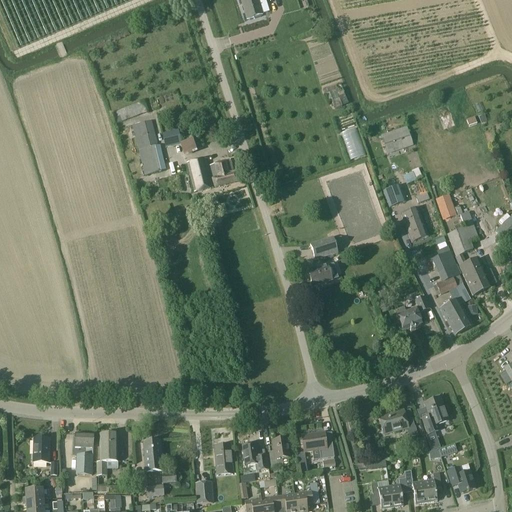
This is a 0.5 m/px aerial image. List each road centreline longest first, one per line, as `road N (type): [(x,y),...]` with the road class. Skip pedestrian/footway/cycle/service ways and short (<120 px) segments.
road 1 (unclassified): [(321,404),(196,0)]
road 2 (tertiary): [(0,406),(198,417),(321,404)]
road 3 (unclassified): [(501,505),(454,356)]
road 4 (tertiary): [(321,404),(454,356)]
